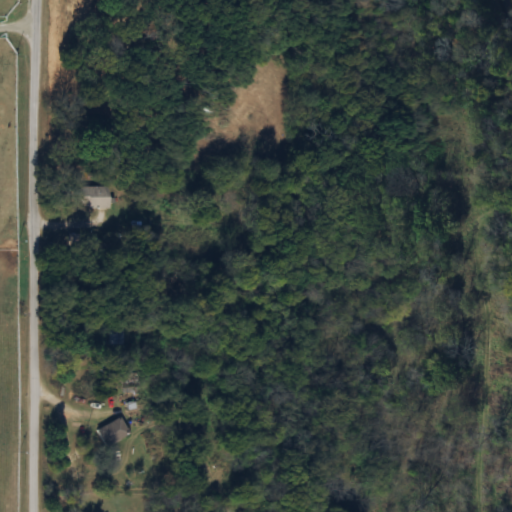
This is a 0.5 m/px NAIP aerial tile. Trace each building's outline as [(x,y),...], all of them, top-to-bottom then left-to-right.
[(178,203),(185,184),(175,181),(168,199),(178,203)] [(107,186),(73,186),(73,208),(107,208),(107,186)] [(174,217),(165,215),(160,234),(170,236),(174,217)] [(125,345),(125,320),(103,320),(103,345),(125,345)] [(128,435),(119,418),(95,430),(104,447),(128,435)]
